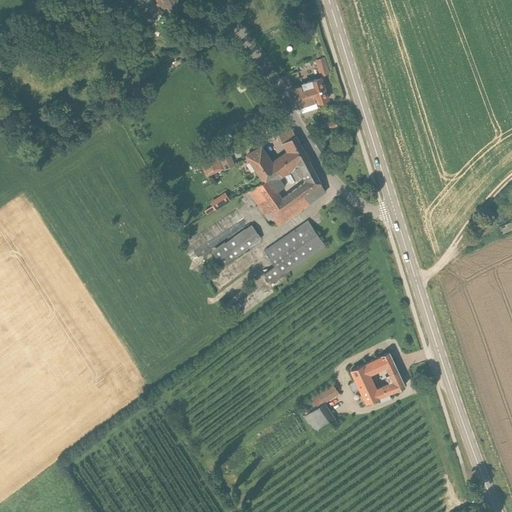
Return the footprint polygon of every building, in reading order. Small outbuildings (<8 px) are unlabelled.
[(151,0),(158,11),(167,6),(170,12),(180,5),(176,0),(151,0)] [(306,32),(303,23),(293,26),(297,36),(306,32)] [(316,60),(321,75),(328,73),(324,58),(316,60)] [(321,78),(302,83),(306,94),(314,91),(317,102),(328,99),(321,78)] [(306,94),(302,83),(291,87),(299,108),(317,102),(314,91),(306,94)] [(271,123),(274,130),(283,125),(279,118),(271,123)] [(335,120),(327,123),(330,129),(338,126),(335,120)] [(281,143),(286,151),(287,152),(272,163),(278,171),(278,172),(281,177),(289,172),(294,168),(292,165),(299,160),(301,163),(308,159),(300,144),(291,128),(279,136),(282,142),(281,143)] [(272,163),(261,146),(247,155),(263,180),(278,171),(272,163)] [(225,168),(234,164),(228,150),(218,154),(225,168)] [(216,154),(205,159),(200,161),(206,176),(211,174),(223,169),(216,154)] [(291,183),(295,181),(302,177),(304,180),(315,172),(308,159),(301,163),(299,160),(292,165),(294,168),(289,172),(290,173),(286,175),(291,183)] [(281,177),(278,172),(255,186),(249,190),(269,220),(272,218),(278,226),(303,208),(325,192),(315,172),(304,180),(304,181),(282,198),(278,192),(285,186),(280,179),(286,175),(290,173),(289,172),(281,177)] [(212,200),(218,209),(232,200),(226,190),(212,200)] [(270,283),(325,245),(308,220),(264,251),(275,266),(264,274),(270,283)] [(511,228),(511,221),(498,227),(501,233),(511,228)] [(236,257),(235,256),(261,238),(252,225),(226,243),(224,241),(211,251),(222,266),(236,257)] [(387,370),(396,366),(389,352),(367,362),(368,364),(350,370),(365,402),(380,396),(377,387),(376,387),(370,374),(386,367),(387,370)] [(389,382),(377,387),(380,396),(397,390),(405,385),(396,366),(387,370),(389,374),(385,375),(389,382)] [(317,435),(337,421),(324,403),(339,393),(333,384),(312,399),(317,407),(304,416),(317,435)]
